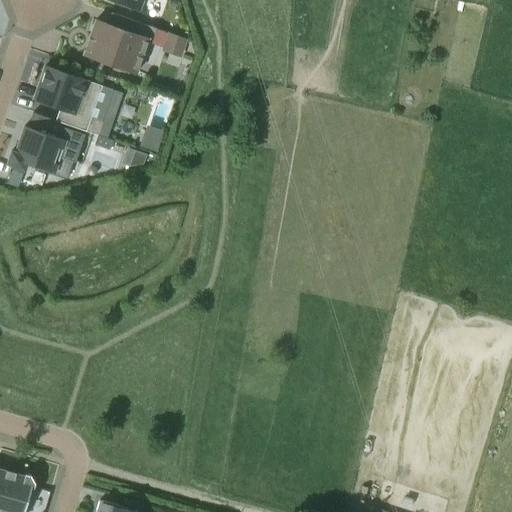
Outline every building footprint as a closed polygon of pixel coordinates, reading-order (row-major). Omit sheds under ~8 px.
[(108,0),(137,10),(140,0),(108,0)] [(136,73),(147,44),(151,45),(156,29),(111,13),(107,25),(95,21),(95,22),(97,23),(95,28),(98,29),(95,36),(92,35),(86,54),(84,54),(84,55),(136,73)] [(181,57),(187,40),(167,33),(165,40),(161,49),(181,57)] [(113,90),(102,87),(84,81),(80,74),(72,76),(45,67),(33,100),(60,109),(55,121),(97,136),(102,122),(113,90)] [(75,161),(83,135),(54,126),(50,137),(26,129),(22,141),(20,141),(16,153),(11,152),(7,163),(24,169),(25,165),(53,174),(59,156),(75,161)] [(156,152),(160,138),(148,134),(143,148),(156,152)] [(105,138),(97,136),(94,145),(108,150),(111,141),(105,138)] [(146,154),(134,150),(129,166),(143,163),(146,154)] [(0,511),(24,511),(31,489),(34,489),(35,484),(31,476),(25,474),(24,477),(0,470),(0,511)] [(129,511),(119,509),(119,507),(99,501),(95,511),(129,511)]
